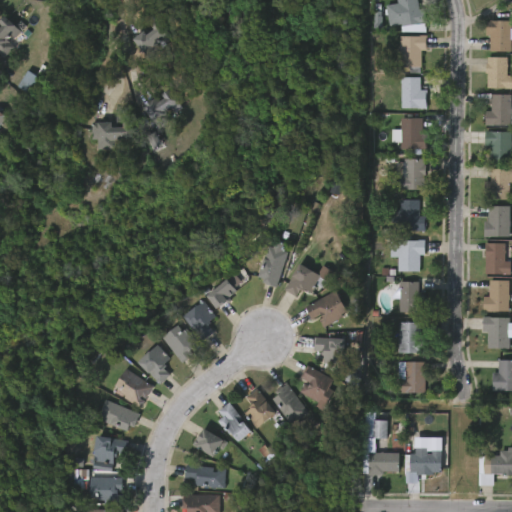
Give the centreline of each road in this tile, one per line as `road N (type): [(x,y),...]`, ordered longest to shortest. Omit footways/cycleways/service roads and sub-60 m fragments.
road 1 (residential): [(462,396),(452,342),(454,0)]
road 2 (residential): [(271,337),(190,400),(165,437),(155,511)]
road 3 (residential): [(365,507),(511,510)]
